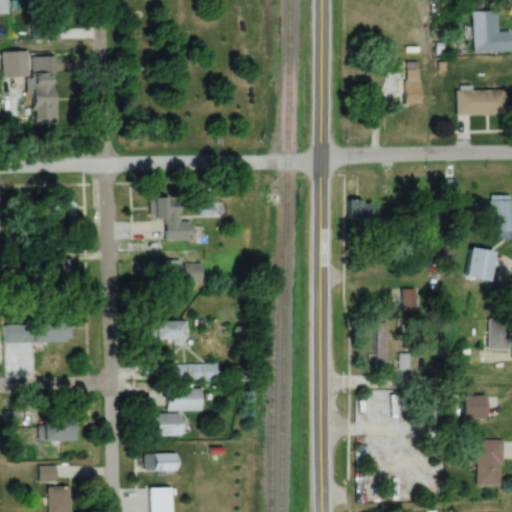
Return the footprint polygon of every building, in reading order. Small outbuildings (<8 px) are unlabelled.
[(471,52),(510,51),(509,31),(495,31),(495,10),(470,11),(471,52)] [(0,50),(0,77),(25,77),(25,50),(0,50)] [(30,73),(30,123),(53,123),(53,73),(30,73)] [(402,82),(402,105),(418,105),(418,82),(402,82)] [(504,90),(454,90),(454,116),(504,116),(504,90)] [(509,230),(509,195),(487,195),(487,230),(509,230)] [(72,197),(52,197),(52,218),(72,218),(72,197)] [(190,222),(178,222),(178,206),(170,207),(169,197),(148,197),(148,219),(163,219),(163,242),(190,241),(190,222)] [(347,201),(347,225),(377,224),(377,201),(347,201)] [(488,281),(493,251),(469,247),(464,278),(488,281)] [(177,261),(159,261),(159,279),(177,279),(177,261)] [(199,284),(199,265),(182,265),(182,284),(199,284)] [(34,324),(4,325),(4,343),(70,342),(69,318),(34,319),(34,324)] [(507,349),(507,318),(486,318),(486,349),(507,349)] [(183,342),(183,322),(154,322),(154,342),(183,342)] [(460,348),(460,364),(480,364),(480,348),(460,348)] [(375,368),(383,368),(383,357),(375,357),(375,368)] [(215,380),(215,364),(169,364),(169,380),(215,380)] [(166,411),(199,411),(199,388),(166,388),(166,411)] [(368,392),(368,420),(381,420),(381,392),(368,392)] [(461,418),(484,418),(484,395),(461,395),(461,418)] [(151,414),(151,437),(182,437),(182,414),(151,414)] [(75,441),(75,417),(47,417),(47,441),(75,441)] [(499,440),(474,440),(474,486),(499,486),(499,440)] [(361,466),(388,466),(388,443),(369,443),(369,451),(361,451),(361,466)] [(143,470),(175,470),(175,454),(143,454),(143,470)] [(54,482),(53,466),(36,467),(37,482),(54,482)] [(45,511),(68,511),(68,486),(46,486),(45,511)] [(169,511),(170,488),(147,488),(147,511),(169,511)]
